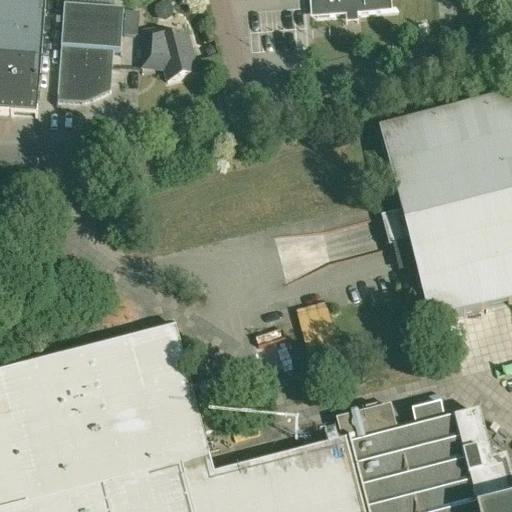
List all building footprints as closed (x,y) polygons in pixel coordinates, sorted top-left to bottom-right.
[(0,0),(0,118),(38,121),(46,0),(0,0)] [(309,0),(311,16),(317,21),(391,15),(389,0),(309,0)] [(124,15),(64,11),(57,106),(85,108),(86,103),(93,104),(111,95),(114,56),(121,56),(124,15)] [(145,37),(142,73),(164,75),(167,86),(197,78),(187,39),(175,42),(174,38),(170,36),(160,38),(158,33),(145,37)] [(56,102),(57,83),(45,83),(44,102),(56,102)] [(511,105),(384,139),(405,220),(386,225),(394,257),(414,252),(435,333),(511,313),(511,105)] [(308,364),(337,360),(328,307),(299,312),(308,364)] [(37,364),(0,373),(0,511),(511,511),(511,485),(506,464),(492,468),(479,418),(454,425),(453,419),(443,422),(440,410),(412,418),(416,433),(398,438),(390,410),(336,424),(343,449),(213,482),(173,329),(89,351),(37,364)]
